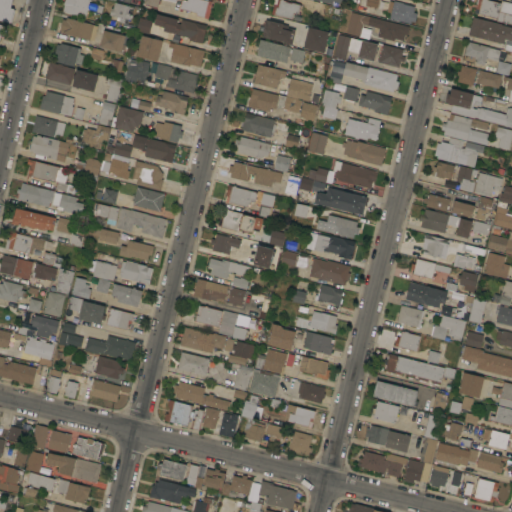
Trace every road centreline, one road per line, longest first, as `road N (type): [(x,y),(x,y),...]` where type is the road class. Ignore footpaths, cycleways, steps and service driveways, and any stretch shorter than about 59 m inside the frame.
road 1 (tertiary): [(448,0),(314,511)]
road 2 (residential): [(245,0),(112,511)]
road 3 (tertiary): [(0,395),(459,511)]
road 4 (residential): [(42,0),(0,170)]
